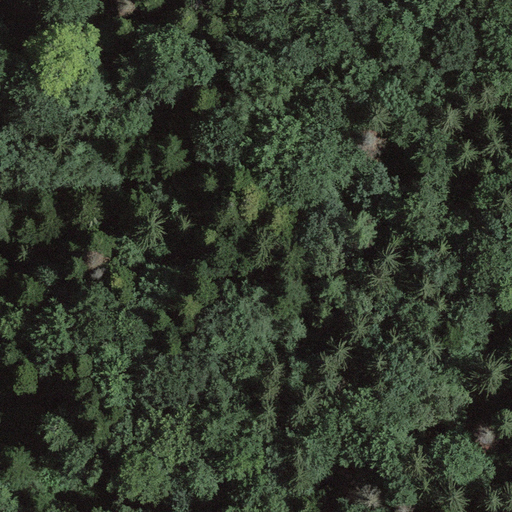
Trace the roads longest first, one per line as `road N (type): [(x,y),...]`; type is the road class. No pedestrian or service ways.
road 1 (track): [(511,245),(375,225),(294,196),(186,132),(19,0)]
road 2 (track): [(333,511),(511,334)]
